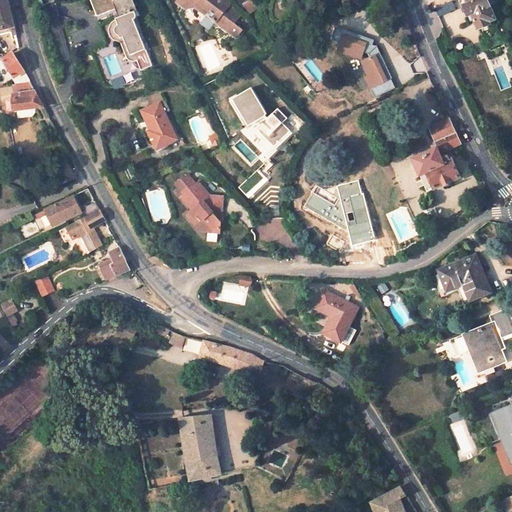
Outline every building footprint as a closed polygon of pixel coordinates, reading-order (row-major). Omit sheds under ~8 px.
[(6,0),(0,0),(0,28),(13,25),(6,0)] [(149,60),(133,20),(134,20),(136,18),(136,16),(134,13),(137,12),(132,0),(119,0),(112,3),(121,25),(117,27),(116,28),(115,29),(115,31),(115,32),(115,33),(116,35),(117,36),(118,36),(119,37),(120,38),(121,40),(123,39),(130,56),(134,55),(138,64),(149,60)] [(215,20),(226,27),(232,20),(238,12),(226,2),(227,1),(225,0),(175,0),(174,3),(183,9),(192,7),(214,22),(215,20)] [(466,0),(469,4),(464,6),(468,16),(473,14),(480,29),(491,25),(490,22),(497,19),(488,0),(466,0)] [(243,5),(248,12),(254,8),(249,1),(243,5)] [(241,27),(232,20),(226,27),(225,29),(234,36),(241,27)] [(380,54),(391,78),(394,77),(379,44),(338,30),(334,42),(341,44),(345,35),(368,44),(366,49),(372,51),(370,56),(371,58),(380,54)] [(370,56),(372,51),(366,49),(368,44),(345,35),(341,44),(339,51),(356,57),(359,63),(352,67),(363,92),(371,88),(391,78),(380,54),(371,58),(370,56)] [(0,52),(13,75),(12,77),(16,82),(30,80),(14,53),(13,51),(4,55),(2,51),(0,51),(0,52)] [(391,78),(371,88),(376,97),(396,87),(391,78)] [(8,100),(9,109),(14,108),(14,111),(44,107),(30,80),(16,82),(17,91),(13,92),(14,99),(8,100)] [(199,88),(196,81),(186,86),(189,92),(199,88)] [(234,98),(250,126),(257,122),(262,127),(260,130),(276,146),(276,145),(292,130),(284,122),(288,117),(279,107),(274,112),(269,117),(266,114),(267,113),(252,88),(234,98)] [(173,140),(158,103),(139,110),(141,113),(138,114),(153,150),(166,145),(165,143),(173,140)] [(450,118),(430,128),(441,151),(461,142),(450,118)] [(279,147),(278,148),(279,149),(295,133),(292,130),(276,145),(279,147)] [(276,145),(276,146),(267,154),(270,158),(275,153),(274,151),(278,148),(279,147),(276,145)] [(437,149),(416,159),(422,172),(426,170),(434,188),(460,177),(453,158),(449,160),(448,156),(441,159),(437,149)] [(182,190),(180,192),(190,205),(187,207),(193,213),(194,212),(197,210),(201,215),(198,217),(197,218),(204,227),(216,228),(217,219),(214,215),(215,203),(219,204),(220,195),(207,193),(196,179),(194,181),(186,171),(175,181),(182,190)] [(70,209),(79,205),(74,195),(56,205),(62,219),(73,214),(70,209)] [(95,202),(85,206),(88,214),(98,209),(95,202)] [(197,210),(194,212),(193,213),(187,207),(183,211),(193,221),(197,226),(204,227),(197,218),(198,217),(201,215),(197,210)] [(101,245),(93,226),(104,220),(100,211),(77,222),(90,251),(101,245)] [(216,228),(204,227),(203,231),(205,236),(211,238),(215,233),(216,228)] [(109,252),(114,261),(99,269),(104,279),(127,269),(122,259),(124,258),(119,247),(109,252)] [(476,256),(447,268),(456,288),(467,283),(474,299),(491,292),(476,256)] [(456,288),(447,268),(440,271),(450,294),(462,290),(467,302),(474,299),(467,283),(456,288)] [(251,276),(243,274),(242,283),(250,285),(251,276)] [(35,283),(42,295),(54,289),(47,276),(35,283)] [(323,290),(315,307),(331,316),(323,333),(340,341),(347,326),(357,307),(323,290)] [(6,316),(18,310),(11,299),(0,305),(6,316)] [(493,324),(499,338),(511,333),(511,316),(510,317),(507,310),(491,316),(493,324)] [(470,350),(472,350),(480,370),(505,360),(498,343),(501,342),(499,338),(493,324),(464,335),(470,350)] [(123,326),(118,335),(131,341),(135,332),(123,326)] [(347,326),(340,341),(348,345),(355,330),(347,326)] [(171,332),(168,339),(179,345),(183,338),(172,331),(171,332)] [(199,357),(223,364),(250,374),(257,376),(262,362),(249,354),(230,349),(202,342),(199,357)] [(274,411),(272,416),(281,420),(285,410),(276,406),(274,411)] [(511,454),(511,406),(495,413),(511,454)] [(211,416),(179,420),(190,482),(221,474),(217,457),(215,458),(211,433),(213,433),(211,416)] [(357,431),(338,441),(348,462),(354,468),(364,463),(359,455),(364,453),(358,442),(362,440),(357,431)] [(373,511),(404,511),(400,501),(406,497),(400,488),(370,504),(373,511)] [(508,511),(510,511),(511,511),(511,499),(511,497),(503,500),(508,511)]
